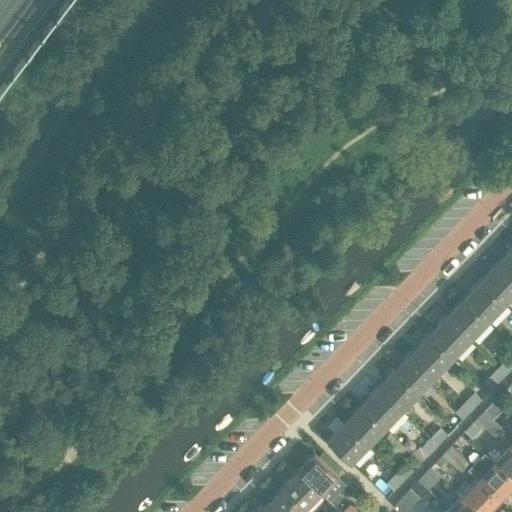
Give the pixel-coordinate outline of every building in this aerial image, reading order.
[(511,276),(511,244),(496,261),(511,276)] [(503,302),(511,292),(511,276),(496,261),(479,279),(503,302)] [(486,319),(503,302),(479,279),(462,296),(486,319)] [(469,337),(486,319),(462,296),(445,314),(469,337)] [(452,354),(469,337),(445,314),(428,331),(452,354)] [(435,372),(452,354),(428,331),(411,349),(435,372)] [(418,390),(435,372),(411,349),(394,366),(418,390)] [(505,372),(511,364),(511,360),(507,356),(498,365),(505,372)] [(495,382),(505,372),(498,365),(488,375),(495,382)] [(401,407),(418,390),(394,366),(377,384),(401,407)] [(383,425),(401,407),(377,384),(360,401),(383,425)] [(471,407),(480,397),(473,390),(464,400),(471,407)] [(461,417),(471,407),(464,400),(454,410),(461,417)] [(366,442),(383,425),(360,401),(343,419),(366,442)] [(485,426),(492,419),(484,410),(476,418),(485,426)] [(349,460),(366,442),(343,419),(325,437),(349,460)] [(494,435),(501,427),(492,419),(485,426),(494,435)] [(473,421),(464,430),(471,437),(480,428),(473,421)] [(438,426),(429,436),(436,443),(445,433),(438,426)] [(429,436),(419,446),(426,453),(436,443),(429,436)] [(511,477),(511,444),(510,443),(494,460),(511,477)] [(451,461),(459,453),(450,444),(442,453),(451,461)] [(312,450),(296,467),(320,490),(336,473),(312,450)] [(511,482),(511,477),(494,460),(483,451),(466,468),(477,478),(478,477),(498,497),(511,482)] [(461,470),(468,462),(459,453),(451,461),(461,470)] [(404,462),(395,471),(402,478),(411,468),(404,462)] [(427,487),(439,475),(429,466),(418,478),(427,487)] [(296,467),(279,485),(303,508),(320,490),(296,467)] [(395,471),(385,481),(392,488),(402,478),(395,471)] [(461,495),(478,511),(483,511),(498,497),(478,477),(477,478),(470,485),(463,478),(454,488),(461,495)] [(417,495),(425,487),(417,479),(409,487),(417,495)] [(279,485),(262,502),(272,511),(298,511),(303,508),(279,485)] [(427,505),(435,496),(425,487),(417,495),(427,505)] [(444,511),(478,511),(461,495),(444,511)] [(272,511),(262,502),(252,511),(272,511)]
